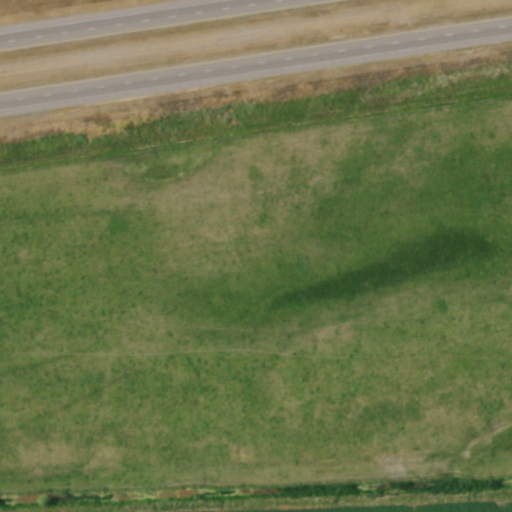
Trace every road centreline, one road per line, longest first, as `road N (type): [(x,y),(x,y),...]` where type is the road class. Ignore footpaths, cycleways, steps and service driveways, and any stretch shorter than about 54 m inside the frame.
road 1 (motorway): [(0,101),(511,25)]
road 2 (motorway): [(262,0),(0,39)]
